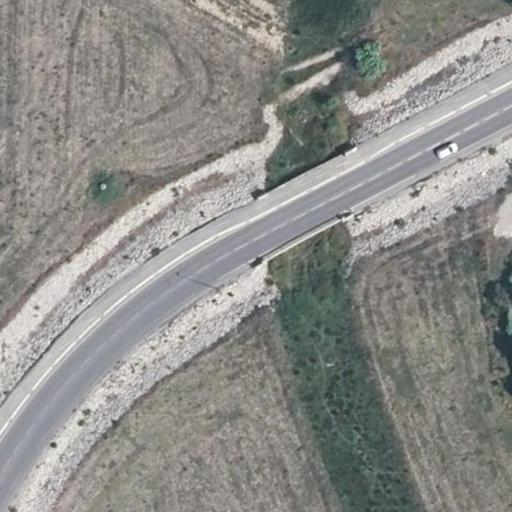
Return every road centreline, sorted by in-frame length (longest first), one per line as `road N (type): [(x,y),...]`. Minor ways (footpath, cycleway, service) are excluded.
road 1 (secondary): [(257,237),(141,306),(0,463)]
road 2 (secondary): [(511,104),(358,182)]
